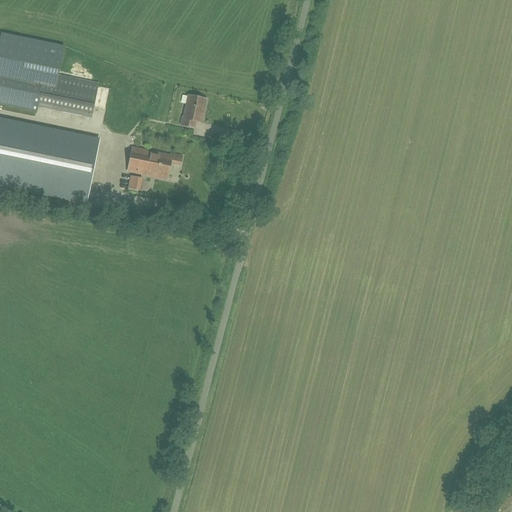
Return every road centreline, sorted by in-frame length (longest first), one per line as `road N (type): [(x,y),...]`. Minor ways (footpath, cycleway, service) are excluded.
road 1 (unclassified): [(174,511),(307,0)]
road 2 (track): [(248,227),(107,192),(116,140),(0,111)]
